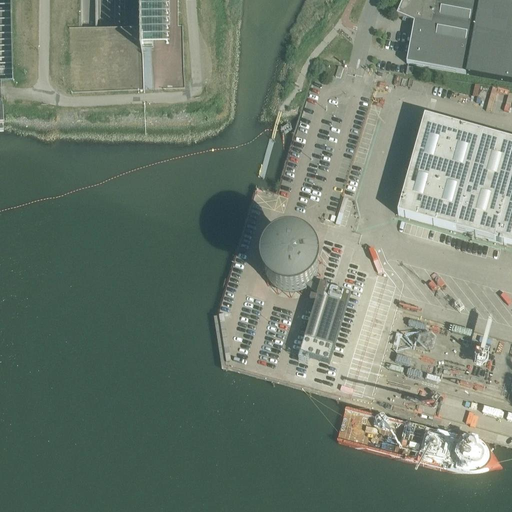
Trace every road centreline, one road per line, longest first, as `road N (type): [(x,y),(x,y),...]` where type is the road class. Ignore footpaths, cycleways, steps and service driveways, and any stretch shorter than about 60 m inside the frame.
road 1 (motorway): [(185,511),(138,214),(130,0)]
road 2 (motorway): [(151,511),(114,295),(98,0)]
road 3 (motorway): [(0,167),(16,334),(47,511)]
road 4 (motorway): [(0,368),(25,511)]
